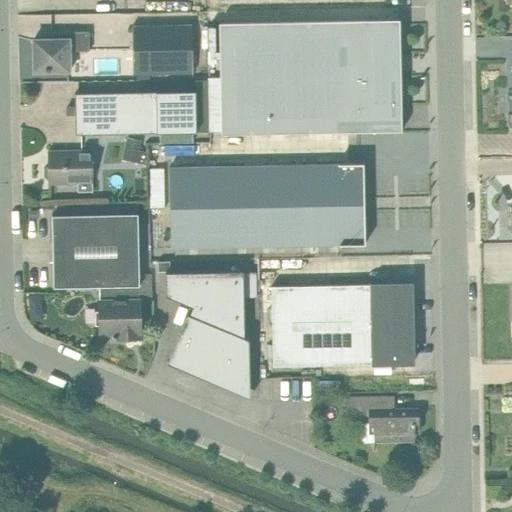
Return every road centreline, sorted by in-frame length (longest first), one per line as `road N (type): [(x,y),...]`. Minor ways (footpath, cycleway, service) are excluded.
road 1 (unclassified): [(423,511),(8,336),(0,164)]
road 2 (unclassified): [(448,511),(459,479),(449,0)]
